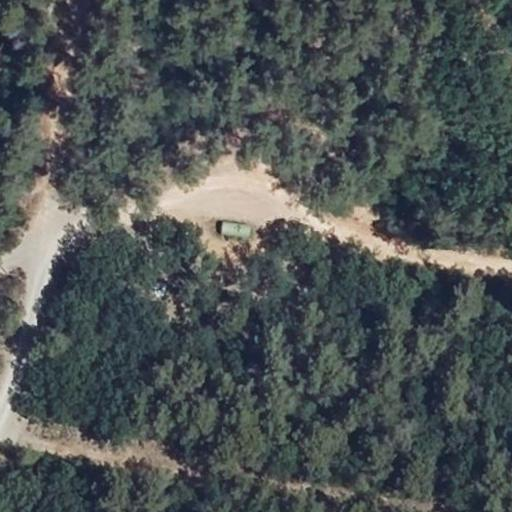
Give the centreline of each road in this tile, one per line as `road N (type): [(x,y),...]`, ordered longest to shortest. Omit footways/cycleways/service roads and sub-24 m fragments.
road 1 (track): [(511,270),(377,244),(267,199),(203,188),(54,222)]
road 2 (track): [(0,426),(34,443),(404,511)]
road 3 (track): [(54,222),(45,183),(74,0)]
road 4 (track): [(0,403),(54,222)]
